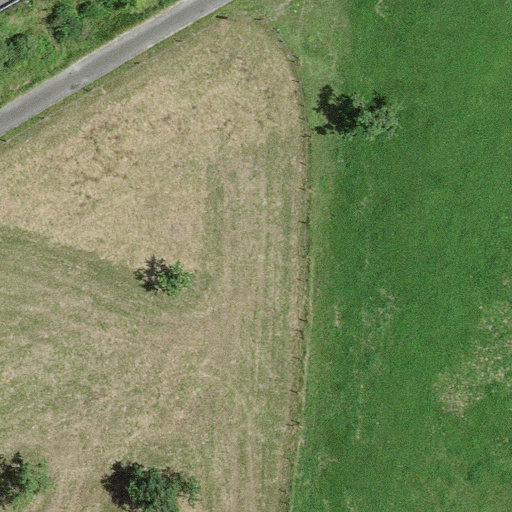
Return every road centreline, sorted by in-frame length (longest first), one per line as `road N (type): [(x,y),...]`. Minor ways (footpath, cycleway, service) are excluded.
road 1 (track): [(298,511),(316,310),(319,120),(303,0)]
road 2 (unclassified): [(0,123),(210,0)]
